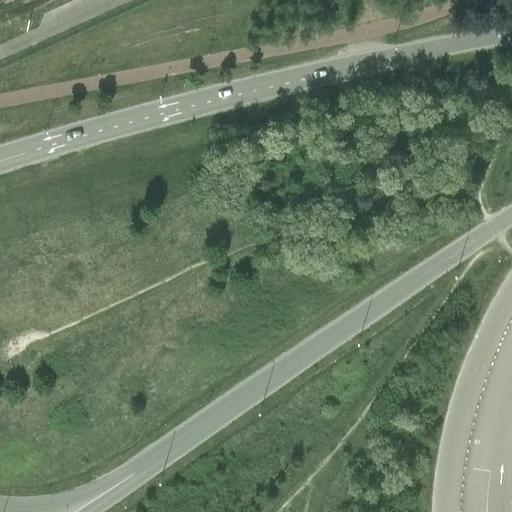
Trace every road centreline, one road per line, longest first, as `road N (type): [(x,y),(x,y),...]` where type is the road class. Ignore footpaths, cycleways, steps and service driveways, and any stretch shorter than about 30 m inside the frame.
road 1 (secondary): [(511,35),(288,82),(0,159)]
road 2 (secondary): [(124,484),(511,218)]
road 3 (tertiary): [(444,511),(463,396),(511,293)]
